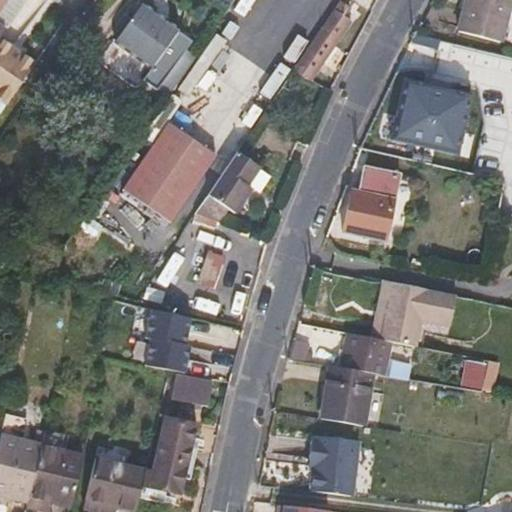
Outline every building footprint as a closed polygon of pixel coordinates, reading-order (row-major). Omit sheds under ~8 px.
[(465,0),(458,31),(499,42),(505,18),(510,0),(465,0)] [(343,16),(348,8),(338,2),(291,71),(308,82),(349,22),(343,16)] [(140,4),(113,40),(131,53),(157,16),(140,4)] [(156,90),(191,42),(157,16),(131,53),(150,67),(141,79),(156,90)] [(0,40),(0,98),(6,103),(34,65),(0,40)] [(283,41),(249,94),(267,106),(301,52),(283,41)] [(437,150),(448,99),(402,88),(390,139),(437,150)] [(189,114),(179,108),(142,161),(152,168),(189,114)] [(189,114),(152,168),(136,193),(173,218),(226,139),(189,114)] [(263,160),(267,153),(245,138),(240,145),(263,160)] [(255,182),(252,179),(263,160),(240,145),(202,202),(221,214),(225,216),(234,203),(239,207),(255,182)] [(142,161),(125,185),(136,193),(152,168),(142,161)] [(384,239),(397,174),(363,166),(357,192),(351,192),(342,230),(384,239)] [(199,206),(218,218),(221,214),(202,202),(199,206)] [(209,253),(198,281),(212,285),(222,258),(209,253)] [(393,283),(383,281),(371,338),(381,340),(393,283)] [(418,321),(448,326),(455,296),(393,283),(381,340),(388,342),(413,347),(418,321)] [(149,337),(183,345),(189,318),(150,309),(144,337),(149,338),(149,337)] [(371,338),(347,333),(340,369),(373,374),(382,376),(388,342),(381,340),(371,338)] [(182,372),(188,346),(183,345),(149,337),(149,338),(143,364),(182,372)] [(304,363),(308,343),(294,340),(289,361),(304,363)] [(478,388),(482,364),(465,361),(461,385),(478,388)] [(320,419),(365,427),(373,374),(340,369),(329,367),(320,419)] [(206,407),(211,382),(174,374),(170,394),(181,397),(181,402),(206,407)] [(0,435),(21,440),(27,416),(4,410),(0,428),(0,435)] [(144,473),(142,480),(140,487),(180,496),(187,468),(197,424),(163,416),(153,460),(150,474),(144,473)] [(0,496),(8,498),(21,440),(0,435),(0,496)] [(317,441),(310,440),(308,458),(314,459),(313,467),(310,491),(353,496),(360,442),(318,437),(317,441)] [(39,445),(40,444),(21,440),(8,498),(26,502),(27,498),(39,445)] [(69,508),(82,455),(39,445),(27,498),(50,504),(69,508)] [(128,453),(97,446),(94,458),(124,466),(128,453)] [(142,480),(144,473),(145,471),(124,466),(94,458),(84,500),(115,508),(129,511),(134,511),(140,487),(142,480)] [(41,511),(48,511),(50,504),(27,498),(26,502),(25,508),(41,511)] [(81,511),(86,511),(113,511),(115,508),(84,500),(81,511)]
